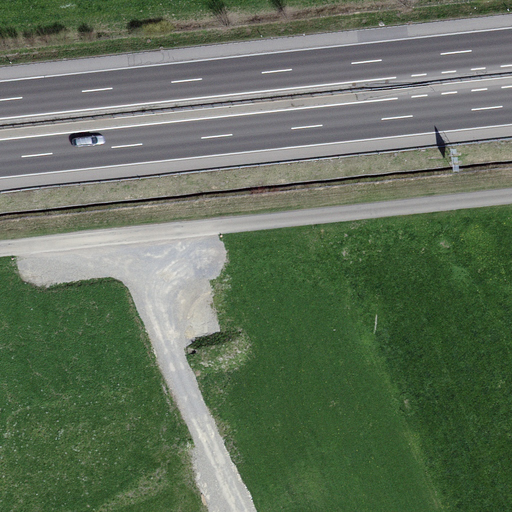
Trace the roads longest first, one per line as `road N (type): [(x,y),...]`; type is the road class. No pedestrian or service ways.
road 1 (motorway): [(511,46),(0,100)]
road 2 (motorway): [(0,159),(511,106)]
road 3 (track): [(511,194),(0,246)]
